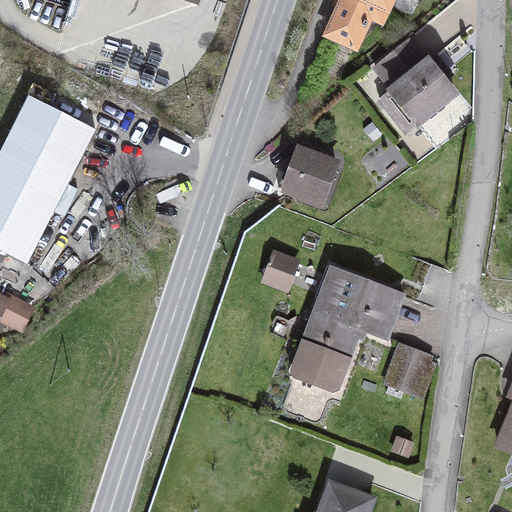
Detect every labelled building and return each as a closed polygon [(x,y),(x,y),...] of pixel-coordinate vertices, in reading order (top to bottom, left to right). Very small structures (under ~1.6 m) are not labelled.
[(143,0),(196,16),(200,0),(143,0)] [(351,5),(353,0),(340,0),(321,41),(358,57),(372,27),(383,31),(388,22),(351,5)] [(353,0),(351,5),(388,22),(399,0),(353,0)] [(415,134),(417,136),(460,102),(410,42),(371,71),(390,94),(377,104),(399,132),(406,139),(415,134)] [(17,100),(0,134),(0,258),(22,270),(89,136),(17,100)] [(278,199),(317,213),(332,167),(294,154),(278,199)] [(325,264),(289,373),(333,387),(344,352),(357,356),(366,329),(382,334),(398,288),(325,264)] [(0,325),(9,330),(22,307),(0,295),(0,325)] [(395,340),(381,381),(409,391),(423,350),(395,340)] [(510,404),(490,456),(511,464),(511,376),(511,377),(502,400),(510,404)] [(368,511),(372,498),(326,485),(318,511),(368,511)]
